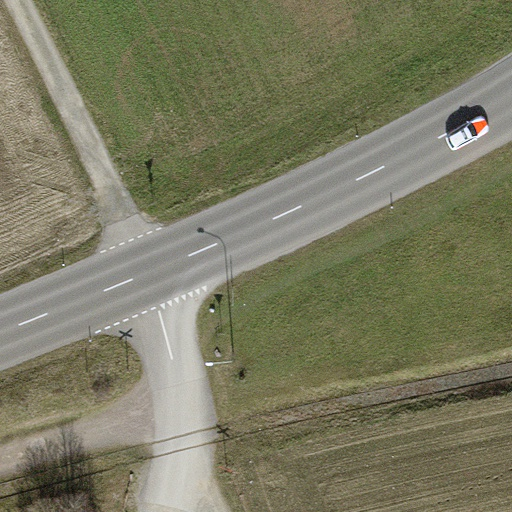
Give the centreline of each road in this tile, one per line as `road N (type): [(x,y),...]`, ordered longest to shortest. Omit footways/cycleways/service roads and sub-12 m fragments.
road 1 (secondary): [(0,329),(371,173),(511,95)]
road 2 (track): [(150,272),(16,0)]
road 3 (track): [(184,406),(0,461)]
